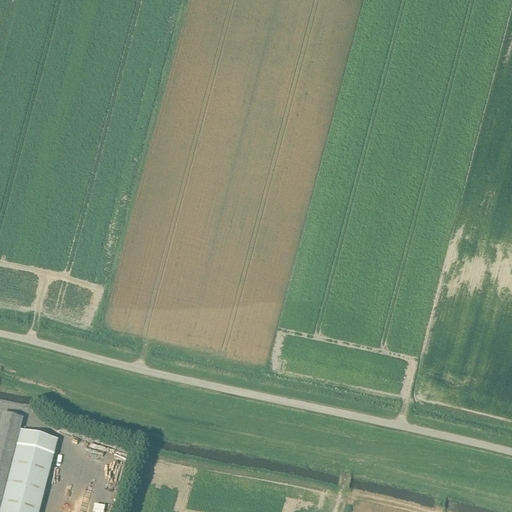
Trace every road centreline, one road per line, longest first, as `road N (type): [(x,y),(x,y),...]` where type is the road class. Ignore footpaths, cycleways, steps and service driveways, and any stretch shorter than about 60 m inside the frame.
road 1 (unclassified): [(511,453),(0,334)]
road 2 (track): [(0,374),(205,433),(348,461),(511,479)]
